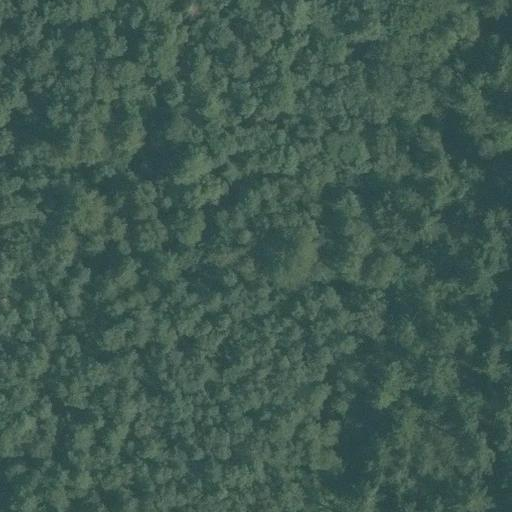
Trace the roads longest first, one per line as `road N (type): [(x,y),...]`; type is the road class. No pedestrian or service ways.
road 1 (track): [(283,511),(463,0)]
road 2 (track): [(375,246),(0,229)]
